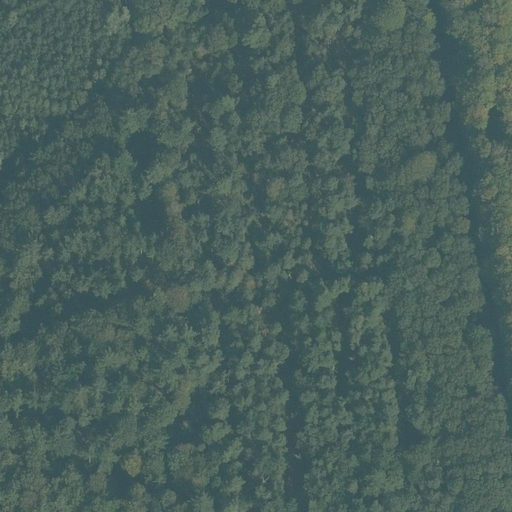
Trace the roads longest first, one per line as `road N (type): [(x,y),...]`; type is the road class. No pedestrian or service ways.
road 1 (track): [(389,0),(482,511)]
road 2 (tertiary): [(511,209),(473,0)]
road 3 (track): [(182,312),(210,511)]
road 4 (track): [(0,381),(182,312)]
